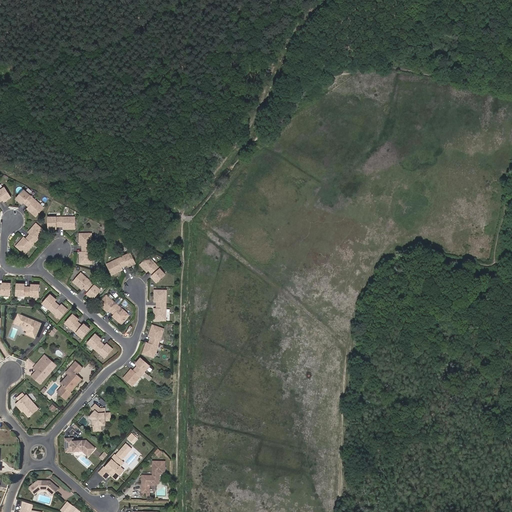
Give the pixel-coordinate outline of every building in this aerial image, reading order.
[(0,201),(1,201),(2,203),(8,199),(2,189),(0,190),(0,201)] [(21,192),(14,200),(19,205),(21,203),(27,208),(28,209),(27,211),(34,218),(41,209),(33,202),(32,202),(27,197),(21,192)] [(46,218),(46,230),(54,230),(54,227),(61,227),(63,227),(63,230),(73,230),(72,218),(61,218),(61,219),(54,219),(53,218),(46,218)] [(43,232),(34,225),(28,232),(29,234),(28,235),(23,241),(22,242),(20,240),(14,248),(23,255),(30,247),(30,246),(35,241),(43,232)] [(89,234),(78,235),(78,244),(80,244),(80,246),(81,253),(81,255),(78,255),(78,265),(90,265),(90,253),(89,253),(89,246),(90,246),(89,234)] [(105,265),(110,275),(119,271),(118,269),(119,268),(126,265),(127,267),(134,264),(129,254),(122,257),(116,260),(115,260),(105,265)] [(147,257),(139,265),(144,271),(146,269),(147,270),(152,276),(151,278),(156,283),(164,275),(159,270),(153,265),(154,264),(147,257)] [(79,274),(72,283),(79,289),(81,287),(82,288),(88,293),(86,295),(92,300),(99,291),(94,286),(93,287),(88,282),(79,274)] [(9,286),(1,285),(1,287),(0,286),(0,296),(1,296),(1,297),(8,297),(9,286)] [(30,287),(30,289),(22,289),(23,286),(15,286),(15,297),(22,298),(22,297),(30,298),(37,298),(37,287),(30,287)] [(165,302),(165,291),(153,291),(153,300),(156,300),(156,302),(156,310),(156,311),(153,311),(153,321),(165,321),(165,310),(165,309),(165,302)] [(60,309),(59,308),(53,303),(54,301),(49,296),(41,305),(47,310),(53,314),(53,315),(58,320),(66,311),(61,307),(60,309)] [(105,296),(98,305),(105,311),(106,309),(108,311),(113,315),(115,317),(113,319),(120,325),(128,316),(119,309),(114,304),(105,296)] [(41,325),(18,316),(15,325),(25,329),(24,331),(28,333),(33,334),(32,337),(36,339),(41,325)] [(83,326),(82,328),(76,323),(78,321),(72,316),(64,325),(70,330),(70,329),(76,334),(76,335),(81,339),(89,331),(83,326)] [(148,344),(148,346),(145,345),(142,354),(153,358),(156,347),(163,329),(152,326),(149,335),(151,336),(151,337),(148,344)] [(106,348),(104,347),(99,342),(100,340),(94,336),(87,344),(93,349),(99,354),(104,359),(112,350),(107,346),(106,348)] [(47,359),(44,356),(35,366),(39,369),(37,372),(31,377),(40,385),(53,369),(45,362),(47,359)] [(53,369),(56,366),(47,359),(45,362),(53,369)] [(137,366),(132,372),(131,374),(129,372),(123,379),(132,387),(139,378),(144,372),(149,367),(140,359),(135,365),(137,366)] [(75,362),(69,369),(71,371),(68,375),(59,384),(62,386),(56,393),(64,401),(71,394),(70,393),(81,380),(77,376),(83,369),(75,362)] [(41,415),(29,401),(19,411),(22,414),(23,413),(32,423),(41,415)] [(100,410),(95,406),(91,410),(94,412),(95,413),(93,416),(92,415),(89,418),(93,422),(94,432),(101,432),(101,427),(101,426),(105,422),(110,422),(109,415),(105,415),(104,410),(100,410)] [(134,443),(139,437),(133,431),(128,438),(134,443)] [(70,440),(65,440),(65,448),(71,448),(71,452),(82,452),(87,457),(94,449),(85,441),(70,442),(70,440)] [(111,460),(112,461),(106,468),(104,468),(99,473),(106,479),(110,475),(111,474),(117,479),(122,473),(119,471),(119,469),(120,468),(119,467),(123,463),(115,456),(111,460)] [(145,495),(145,498),(148,498),(148,487),(155,487),(157,485),(157,475),(163,476),(163,463),(151,463),(151,475),(153,476),(153,478),(151,478),(141,478),(140,495),(145,495)] [(42,482),(37,482),(28,489),(34,496),(40,491),(46,491),(52,496),(57,489),(49,482),(45,482),(45,483),(43,483),(42,482)] [(68,500),(61,510),(64,511),(80,511),(82,510),(68,500)] [(30,511),(31,505),(23,503),(21,511),(30,511)]
